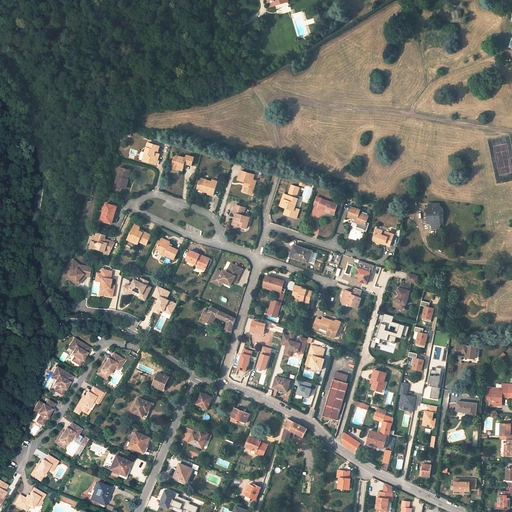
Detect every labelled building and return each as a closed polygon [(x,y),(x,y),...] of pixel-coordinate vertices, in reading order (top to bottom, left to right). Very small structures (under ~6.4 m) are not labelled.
[(462,10),(454,11),(455,18),(463,17),(462,10)] [(317,25),(323,23),(320,14),(314,15),(317,25)] [(159,147),(147,143),(145,153),(146,154),(144,162),(156,165),(159,155),(156,154),(156,151),(158,152),(159,147)] [(192,166),(194,157),(187,155),(187,157),(185,158),(177,155),(174,157),(172,167),(178,168),(178,169),(183,171),(185,164),(192,166)] [(130,170),(120,168),(116,185),(126,188),(128,181),(126,181),(126,178),(128,178),(130,170)] [(255,175),(241,170),(238,180),(245,182),(244,186),(246,187),(244,192),(252,194),(256,181),(253,180),(255,175)] [(212,182),(200,178),(198,187),(205,189),(204,192),(208,193),(208,194),(214,195),(218,182),(212,180),(212,182)] [(296,198),(300,188),(291,185),(288,195),(296,198)] [(286,199),(284,202),(283,201),(281,206),(286,208),(294,210),(292,217),(296,218),(299,209),(295,208),(298,198),(296,198),(288,195),(284,194),(282,198),(286,199)] [(334,213),(337,204),(321,199),(321,198),(317,197),(314,205),(318,206),(317,208),(326,211),(334,213)] [(115,207),(106,204),(101,221),(112,224),(115,212),(114,211),(115,207)] [(430,210),(429,210),(429,223),(434,223),(434,222),(439,222),(439,210),(438,204),(430,205),(430,210)] [(245,208),(235,205),(233,213),(237,214),(236,218),(234,217),(232,224),(239,226),(246,228),(250,218),(243,216),(245,208)] [(365,226),(369,216),(360,213),(361,210),(351,207),(348,217),(351,218),(352,222),(365,226)] [(284,214),(292,217),(294,210),(286,208),(284,214)] [(146,245),(151,235),(140,229),(139,226),(135,225),(129,236),(134,239),(132,242),(137,244),(139,241),(146,245)] [(389,246),(393,235),(377,229),(373,239),(379,241),(379,243),(389,246)] [(109,255),(114,242),(104,239),(105,235),(97,233),(96,236),(93,235),(90,247),(105,251),(104,254),(109,255)] [(170,242),(162,238),(157,249),(162,251),(166,253),(165,254),(175,259),(179,250),(172,247),(173,245),(170,243),(170,242)] [(313,263),(317,254),(312,252),(312,251),(295,246),(291,257),(308,263),(308,262),(313,263)] [(204,270),(209,259),(190,251),(187,260),(199,265),(198,267),(204,270)] [(341,259),(347,261),(348,257),(340,254),(340,256),(335,254),(332,262),(339,264),(341,259)] [(86,277),(91,277),(92,268),(80,266),(73,260),(66,269),(73,275),(71,277),(80,285),(84,279),(82,278),(85,275),(86,277)] [(218,270),(213,280),(218,282),(219,280),(223,282),(231,286),(233,282),(234,279),(237,281),(243,269),(231,263),(227,272),(223,270),(223,272),(218,270)] [(70,278),(71,277),(73,275),(66,269),(63,272),(70,278)] [(100,295),(113,297),(114,290),(111,289),(111,286),(112,280),(111,279),(112,272),(102,270),(102,274),(100,282),(102,282),(100,295)] [(418,276),(408,273),(407,281),(416,283),(418,276)] [(285,281),(266,276),(263,286),(272,289),(282,292),(285,281)] [(142,294),(147,296),(151,288),(147,286),(149,283),(141,279),(140,282),(135,280),(132,286),(124,286),(125,294),(135,293),(136,291),(142,294)] [(410,290),(411,285),(406,284),(404,289),(400,288),(399,287),(398,292),(396,296),(395,302),(396,302),(395,306),(399,308),(400,303),(405,304),(407,304),(410,290)] [(307,288),(296,285),(292,296),(298,298),(297,299),(309,303),(310,299),(313,291),(307,289),(307,288)] [(170,292),(157,286),(153,295),(159,298),(156,307),(161,309),(172,315),(177,304),(166,299),(170,292)] [(361,298),(359,297),(362,290),(355,288),(353,293),(345,290),(342,300),(351,303),(350,305),(358,308),(361,298)] [(283,304),(273,301),(270,314),(279,317),(283,304)] [(434,308),(429,307),(430,303),(422,301),(421,305),(426,306),(422,319),(431,321),(434,308)] [(236,318),(211,306),(209,311),(205,310),(199,322),(205,325),(206,322),(210,324),(212,325),(216,316),(228,322),(224,333),(229,335),(231,336),(236,318)] [(380,324),(377,338),(387,341),(388,335),(401,338),(404,326),(392,323),(393,316),(384,314),(381,323),(380,324)] [(335,338),(341,322),(336,320),(333,322),(323,318),(322,321),(316,319),(313,327),(319,329),(320,328),(328,331),(326,335),(335,338)] [(263,334),(266,324),(253,321),(251,331),(263,334)] [(415,331),(419,332),(416,345),(425,348),(428,334),(423,333),(424,329),(416,327),(415,331)] [(291,353),(292,350),(304,354),(308,340),(301,337),(299,344),(295,343),(295,342),(293,341),(295,334),(291,333),(290,336),(287,345),(285,351),(291,353)] [(287,345),(290,336),(284,334),(281,343),(287,345)] [(74,338),(70,344),(75,346),(72,350),(73,351),(71,355),(75,356),(72,361),(80,365),(90,348),(74,338)] [(475,358),(477,346),(468,344),(467,347),(465,346),(465,345),(457,344),(455,354),(466,356),(466,357),(475,358)] [(322,358),(325,349),(312,345),(309,354),(313,355),(309,366),(313,367),(313,368),(317,369),(318,368),(321,369),(324,359),(322,358)] [(271,349),(262,347),(256,368),(266,370),(271,349)] [(253,351),(243,349),(236,369),(245,372),(250,355),(251,356),(253,351)] [(96,373),(104,377),(106,372),(108,374),(113,366),(114,366),(116,362),(119,364),(122,358),(112,352),(108,358),(106,357),(104,361),(103,364),(101,363),(96,373)] [(417,358),(418,354),(410,352),(409,356),(413,357),(412,365),(414,365),(413,369),(422,371),(424,362),(421,362),(422,359),(417,358)] [(57,367),(53,373),(58,376),(55,380),(56,380),(54,384),(58,386),(54,391),(62,395),(73,377),(57,367)] [(440,388),(438,388),(442,369),(436,367),(435,371),(431,370),(428,383),(431,383),(430,386),(432,386),(429,398),(437,400),(440,388)] [(386,373),(375,370),(372,378),(374,379),(371,389),(379,391),(381,386),(383,386),(385,382),(384,382),(386,373)] [(335,371),(333,379),(323,416),(338,420),(348,383),(346,382),(348,375),(335,371)] [(169,377),(159,372),(153,386),(157,387),(163,390),(169,377)] [(290,380),(276,376),(273,387),(287,391),(290,380)] [(310,388),(311,383),(296,378),(295,384),(300,385),(297,393),(303,395),(309,397),(311,389),(310,388)] [(478,381),(470,380),(469,387),(476,388),(478,381)] [(410,384),(402,382),(400,394),(402,394),(399,405),(409,407),(408,411),(413,412),(416,398),(407,395),(410,384)] [(509,384),(502,384),(502,388),(489,388),(488,399),(490,399),(490,405),(498,405),(498,403),(502,403),(502,396),(505,396),(505,397),(509,397),(509,384)] [(77,408),(82,410),(85,412),(87,407),(90,408),(94,401),(95,401),(97,397),(100,399),(104,392),(93,387),(90,393),(88,392),(86,396),(84,399),(83,398),(77,408)] [(208,408),(213,397),(208,395),(202,393),(197,404),(208,408)] [(146,417),(152,403),(139,398),(133,412),(142,415),(141,417),(146,420),(147,418),(146,417)] [(370,405),(355,400),(354,404),(354,405),(368,410),(370,405)] [(39,402),(35,409),(40,412),(38,414),(41,416),(37,422),(44,426),(56,406),(49,401),(46,406),(39,402)] [(476,416),(477,403),(457,401),(456,411),(466,412),(466,415),(476,416)] [(438,408),(430,406),(429,411),(427,411),(424,424),(435,427),(436,421),(434,421),(436,411),(438,411),(438,408)] [(246,423),(250,414),(235,408),(231,417),(246,423)] [(376,412),(374,419),(383,422),(380,433),(371,430),(370,432),(370,434),(367,443),(386,449),(389,437),(394,418),(385,415),(376,412)] [(292,431),(304,437),(308,429),(288,419),(285,427),(292,431)] [(511,435),(511,421),(503,421),(503,424),(511,424),(511,435)] [(57,444),(64,449),(67,444),(69,445),(73,437),(74,438),(77,434),(80,435),(83,429),(72,423),(69,430),(67,428),(65,433),(63,435),(62,434),(57,444)] [(511,435),(511,424),(503,424),(500,423),(500,435),(500,439),(504,439),(507,440),(511,439),(511,435)] [(194,433),(196,428),(188,424),(186,430),(193,433),(194,433)] [(282,439),(288,441),(292,431),(285,427),(282,439)] [(207,439),(210,440),(212,435),(201,431),(201,430),(196,428),(194,433),(207,439)] [(150,438),(136,432),(129,447),(144,453),(150,438)] [(360,443),(344,432),(341,440),(343,444),(355,452),(360,443)] [(194,433),(193,433),(189,442),(203,448),(207,439),(194,433)] [(261,443),(261,441),(251,436),(246,446),(252,449),(257,451),(256,453),(262,455),(263,456),(268,446),(261,443)] [(386,449),(381,468),(387,470),(394,438),(389,437),(386,449)] [(252,449),(251,452),(262,457),(262,455),(256,453),(257,451),(252,449)] [(37,466),(31,475),(39,480),(42,476),(43,477),(48,469),(49,470),(52,466),(55,468),(58,461),(48,455),(44,461),(42,460),(40,464),(38,467),(37,466)] [(128,471),(131,463),(115,456),(109,470),(120,475),(119,476),(126,479),(127,477),(124,476),(127,470),(128,471)] [(423,464),(422,476),(430,477),(431,465),(430,465),(431,460),(425,460),(424,464),(423,464)] [(187,483),(193,469),(179,463),(177,468),(178,469),(177,473),(175,477),(187,483)] [(339,488),(350,489),(351,478),(349,478),(350,471),(338,470),(338,477),(340,477),(339,488)] [(302,493),(310,494),(312,475),(303,475),(302,493)] [(476,479),(455,478),(455,481),(470,482),(470,490),(476,490),(476,479)] [(470,490),(470,482),(455,481),(455,490),(460,490),(463,491),(470,491),(470,490)] [(109,495),(111,488),(97,482),(90,499),(99,503),(102,504),(106,496),(108,497),(109,495)] [(378,497),(377,508),(388,509),(389,499),(392,499),(393,487),(386,483),(384,492),(379,492),(379,497),(378,497)] [(256,499),(261,487),(255,485),(254,486),(250,484),(245,495),(246,495),(252,497),(256,499)] [(508,495),(511,495),(511,487),(510,487),(508,487),(507,487),(507,491),(499,491),(499,503),(498,506),(504,506),(510,507),(510,498),(508,498),(508,495)] [(20,495),(14,504),(26,510),(29,506),(32,508),(35,504),(36,505),(43,493),(33,488),(29,496),(27,499),(25,498),(20,495)] [(175,494),(166,490),(160,504),(169,508),(175,494)] [(45,494),(43,493),(36,505),(38,506),(45,494)] [(106,506),(110,495),(109,495),(108,497),(106,496),(102,504),(99,503),(99,504),(99,505),(100,506),(103,507),(104,507),(105,507),(106,506)] [(411,511),(412,508),(409,508),(410,501),(403,500),(402,507),(403,507),(402,511),(411,511)]
